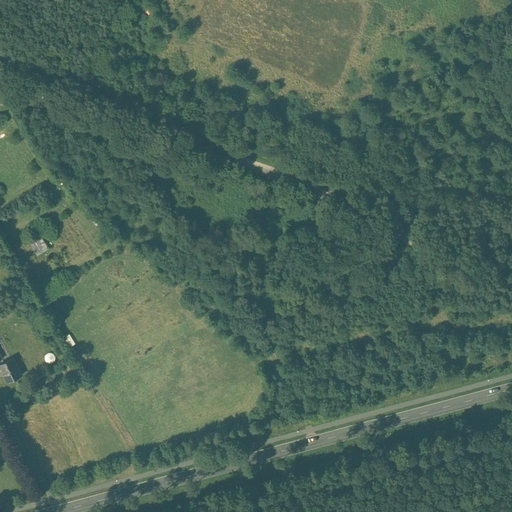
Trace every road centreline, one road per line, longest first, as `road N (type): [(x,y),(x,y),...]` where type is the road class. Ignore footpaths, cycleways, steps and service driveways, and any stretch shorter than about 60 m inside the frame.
road 1 (unclassified): [(511,280),(0,86)]
road 2 (secondary): [(56,511),(511,390)]
